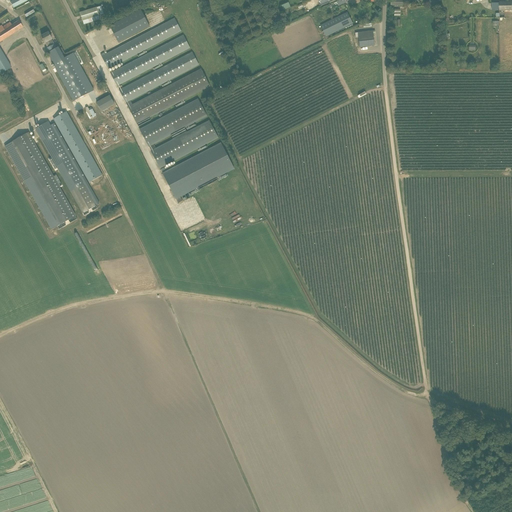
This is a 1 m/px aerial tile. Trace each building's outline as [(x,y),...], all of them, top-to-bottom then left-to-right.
[(511,2),(506,2),(499,2),(499,3),(499,10),(499,11),(511,11),(511,8),(511,2)] [(80,13),(81,15),(81,18),(82,21),(83,21),(93,18),(94,21),(100,20),(99,16),(97,8),(97,7),(80,12),(80,13)] [(26,17),(35,12),(33,9),(25,15),(26,17)] [(110,26),(119,43),(150,27),(141,10),(110,26)] [(353,23),(347,13),(320,26),(326,37),(353,23)] [(108,69),(120,63),(181,31),(175,18),(105,54),(104,53),(101,54),(102,57),(108,69)] [(0,41),(23,27),(19,21),(12,25),(10,22),(2,27),(1,25),(0,26),(0,41)] [(49,32),(41,36),(45,43),(48,48),(46,48),(48,53),(57,48),(52,39),(49,32)] [(374,34),(359,36),(358,33),(355,33),(355,38),(359,37),(360,48),(375,46),(374,34)] [(184,35),(110,74),(117,86),(190,48),(184,35)] [(74,101),(88,93),(89,93),(69,56),(64,58),(58,47),(57,48),(48,53),(74,101)] [(192,52),(121,89),(119,90),(126,103),(130,101),(199,65),(192,52)] [(0,74),(11,67),(5,58),(0,60),(0,74)] [(133,105),(130,101),(126,103),(137,124),(210,86),(201,69),(133,105)] [(114,106),(109,96),(97,102),(102,112),(114,106)] [(209,121),(156,149),(154,144),(207,116),(198,99),(140,129),(149,146),(151,151),(160,168),(218,138),(209,121)] [(88,106),(85,108),(91,119),(97,116),(93,109),(90,110),(88,106)] [(66,112),(54,119),(90,182),(102,175),(66,112)] [(84,184),(49,122),(36,129),(71,191),(83,213),(96,206),(84,184)] [(58,226),(76,216),(29,133),(11,143),(58,226)] [(163,174),(176,199),(178,204),(183,201),(181,197),(234,169),(221,144),(163,174)] [(43,235),(0,159),(0,205),(23,246),(43,235)]
